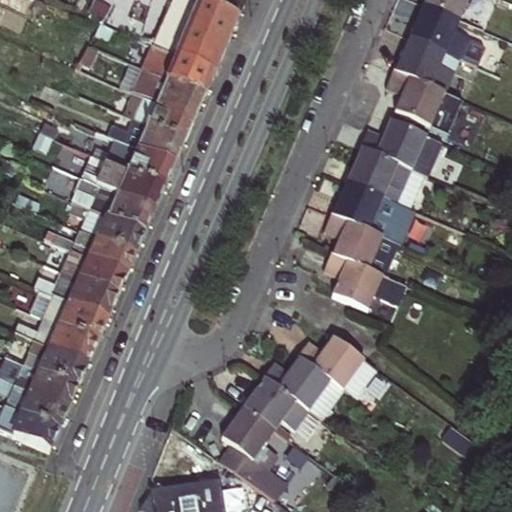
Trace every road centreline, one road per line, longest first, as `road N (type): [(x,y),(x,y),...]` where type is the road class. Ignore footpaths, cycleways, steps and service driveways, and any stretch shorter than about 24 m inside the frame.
road 1 (residential): [(157,341),(202,352),(230,330),(373,0)]
road 2 (primary): [(157,341),(302,0)]
road 3 (primary): [(83,511),(157,341)]
